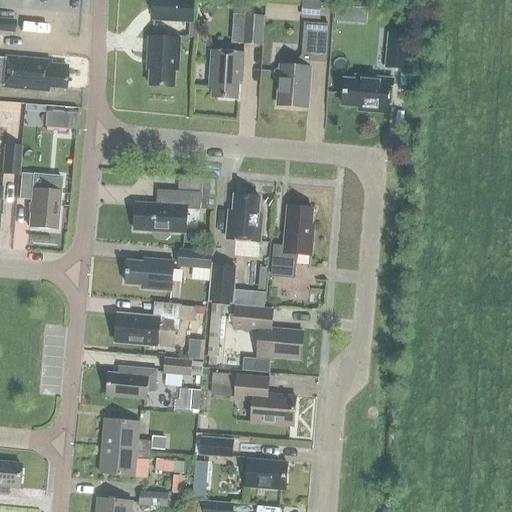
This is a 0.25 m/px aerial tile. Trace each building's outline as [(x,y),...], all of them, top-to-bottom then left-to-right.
[(152,0),(151,20),(174,22),(193,23),(193,0),(152,0)] [(300,18),(318,20),(319,4),(301,3),(300,18)] [(335,8),(334,21),(366,23),(367,10),(335,8)] [(243,44),(262,46),(264,17),(245,15),(243,44)] [(325,62),(328,25),(304,23),(302,55),(292,64),(288,59),(273,72),(279,79),(277,106),(306,108),(309,67),(309,61),(325,62)] [(385,67),(405,69),(408,37),(388,35),(385,67)] [(177,71),(179,39),(148,38),(147,69),(150,69),(149,86),(173,87),(174,71),(177,71)] [(241,82),(243,54),(211,51),(209,90),(212,90),(211,97),(237,99),(238,82),(241,82)] [(64,89),(66,66),(49,64),(50,61),(5,57),(2,88),(47,92),(47,88),(64,89)] [(367,112),(389,114),(392,80),(355,76),(355,80),(344,79),(342,105),(367,108),(367,112)] [(76,114),(67,114),(65,130),(74,130),(76,114)] [(3,146),(1,175),(18,176),(20,147),(3,146)] [(20,174),(18,199),(30,200),(28,227),(56,230),(59,192),(60,178),(39,176),(20,174)] [(200,195),(214,196),(215,180),(201,179),(200,195)] [(134,230),(152,231),(152,237),(156,240),(166,241),(169,237),(170,232),(185,233),(186,210),(199,210),(200,193),(170,191),(169,206),(135,204),(134,230)] [(226,239),(259,242),(261,216),(257,215),(259,198),(234,196),(232,222),(228,221),(226,239)] [(310,256),(313,225),(311,225),(312,209),(287,207),(283,247),(274,246),(271,276),(293,278),(295,254),(310,256)] [(177,266),(209,269),(211,253),(179,250),(177,266)] [(141,288),(171,291),(173,262),(144,259),(143,263),(127,261),(125,284),(141,285),(141,288)] [(209,303),(233,305),(237,266),(213,263),(209,303)] [(255,293),(254,307),(264,308),(266,294),(255,293)] [(178,332),(180,306),(154,304),(153,318),(117,315),(115,343),(157,346),(158,330),(178,332)] [(207,357),(217,358),(221,307),(211,306),(207,357)] [(233,329),(259,331),(256,360),(272,361),(272,357),(300,359),(303,333),(271,330),(272,310),(234,307),(233,329)] [(187,360),(199,361),(201,341),(189,340),(187,360)] [(189,376),(191,361),(165,359),(163,373),(189,376)] [(154,391),(155,371),(119,368),(118,375),(108,374),(106,396),(145,399),(146,390),(154,391)] [(253,401),(251,423),(293,427),(295,397),(267,395),(268,379),(236,376),(234,400),(253,401)] [(189,410),(197,411),(199,391),(191,390),(189,410)] [(139,423),(104,419),(102,447),(150,452),(151,450),(151,442),(137,441),(139,423)] [(198,433),(206,434),(208,420),(200,419),(198,433)] [(151,442),(151,450),(163,451),(164,438),(152,436),(151,442)] [(201,437),(199,454),(231,456),(233,440),(201,437)] [(150,452),(102,447),(99,475),(134,478),(136,460),(150,461),(150,452)] [(245,487),(284,490),(287,463),(247,460),(245,487)] [(173,473),(174,463),(156,461),(155,472),(173,473)] [(17,489),(20,464),(0,462),(0,494),(6,495),(7,488),(17,489)] [(191,496),(191,498),(205,499),(206,484),(208,463),(194,462),(192,488),(191,496)] [(138,506),(166,509),(168,495),(139,492),(138,506)] [(97,499),(95,511),(130,511),(132,502),(97,499)] [(233,511),(234,504),(204,502),(192,501),(191,511),(233,511)]
